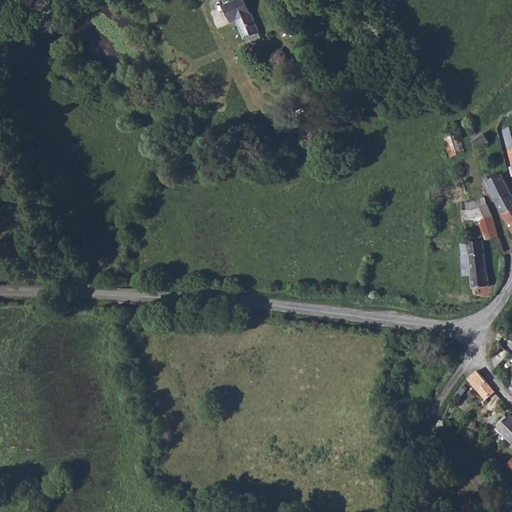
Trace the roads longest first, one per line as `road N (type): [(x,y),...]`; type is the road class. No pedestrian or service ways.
road 1 (unclassified): [(480,325),(227,299),(0,293)]
road 2 (unclassified): [(511,253),(458,100),(368,87),(301,0)]
road 3 (unclassified): [(449,458),(428,419),(470,354)]
